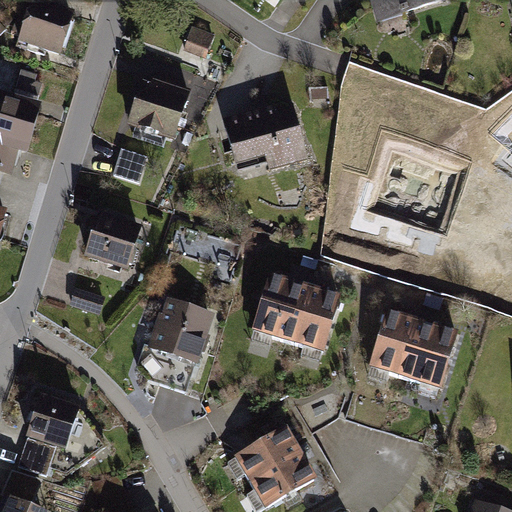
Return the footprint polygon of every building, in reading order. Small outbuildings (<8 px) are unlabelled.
[(439,0),(365,0),(373,25),(441,4),(439,0)] [(30,1),(16,42),(64,57),(78,17),(30,1)] [(193,29),(185,51),(206,60),(215,37),(193,29)] [(16,95),(41,99),(45,74),(20,70),(16,95)] [(148,84),(131,128),(179,146),(195,101),(148,84)] [(328,88),(309,89),(310,104),(329,103),(328,88)] [(0,175),(13,179),(20,156),(30,159),(44,111),(0,98),(0,175)] [(231,152),(236,170),(264,162),(267,172),(305,162),(297,133),(291,110),(276,115),(274,108),(222,122),(231,152)] [(511,123),(497,133),(511,156),(511,123)] [(123,154),(114,178),(140,187),(149,162),(123,154)] [(0,253),(11,217),(0,213),(0,253)] [(102,219),(88,263),(131,277),(146,233),(102,219)] [(285,346),(303,287),(268,277),(250,336),(285,346)] [(324,358),(341,299),(303,287),(285,346),(324,358)] [(77,291),(72,305),(101,316),(107,302),(77,291)] [(153,354),(201,370),(218,319),(169,303),(153,354)] [(404,383),(423,324),(387,313),(368,372),(404,383)] [(441,395),(460,335),(423,324),(404,383),(441,395)] [(44,402),(32,443),(71,455),(83,414),(44,402)] [(307,456),(288,422),(231,452),(250,487),(307,456)] [(286,511),(325,491),(307,456),(250,487),(263,511),(286,511)] [(476,505),(473,511),(511,511),(511,509),(487,502),(485,508),(476,505)]
